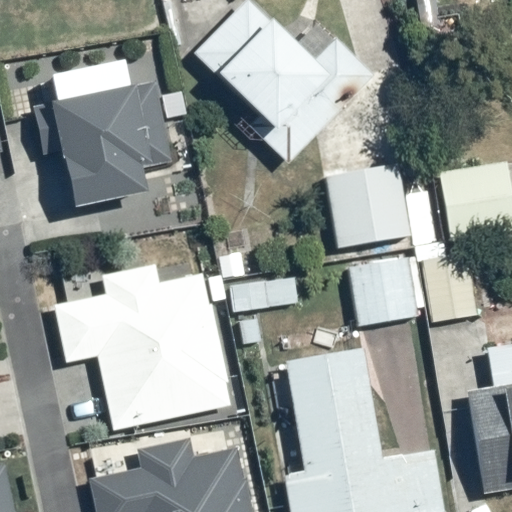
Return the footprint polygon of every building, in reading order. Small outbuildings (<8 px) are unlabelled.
[(312,66),(246,0),(192,57),(257,119),(248,131),(287,167),(372,79),(335,44),(312,66)] [(41,157),(60,153),(72,211),(146,196),(140,170),(171,164),(154,85),(128,90),(123,66),(48,81),(53,105),(31,109),(41,157)] [(511,193),(507,162),(437,172),(448,240),(511,229),(511,193)] [(403,166),(324,176),(333,247),(412,237),(403,166)] [(245,251),(219,254),(225,315),(239,314),(243,347),(268,344),(264,311),(300,307),(296,274),(248,279),(245,251)] [(415,259),(347,267),(354,326),(383,323),(385,338),(414,334),(411,311),(421,310),(415,259)] [(479,260),(425,262),(427,323),(481,321),(479,260)] [(65,368),(94,361),(111,436),(232,409),(202,277),(159,287),(154,268),(103,279),(107,297),(52,309),(65,368)] [(365,351),(284,364),(303,472),(284,475),(290,511),(446,511),(436,450),(384,459),(365,351)] [(511,387),(468,395),(484,494),(511,489),(511,387)] [(140,469),(87,480),(94,511),(253,511),(239,449),(195,458),(190,438),(135,450),(140,469)] [(15,511),(5,464),(0,465),(0,511),(15,511)]
